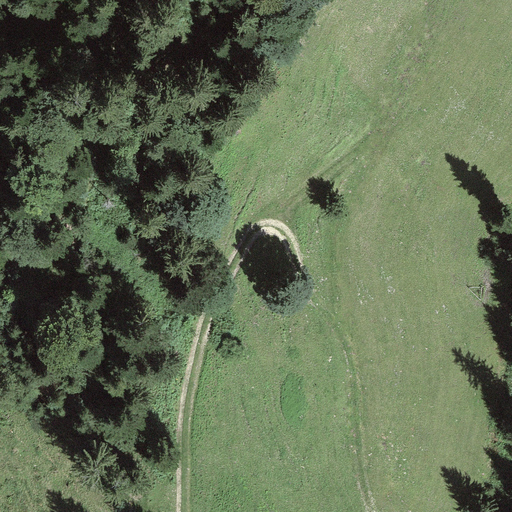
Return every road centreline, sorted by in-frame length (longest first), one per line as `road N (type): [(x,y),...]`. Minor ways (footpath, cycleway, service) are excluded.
road 1 (track): [(372,511),(357,391),(333,290),(332,240),(373,161),(368,149),(272,213),(226,274),(193,370),(183,511)]
road 2 (track): [(119,511),(81,460),(0,385)]
road 3 (track): [(255,230),(286,236),(308,292),(342,330)]
